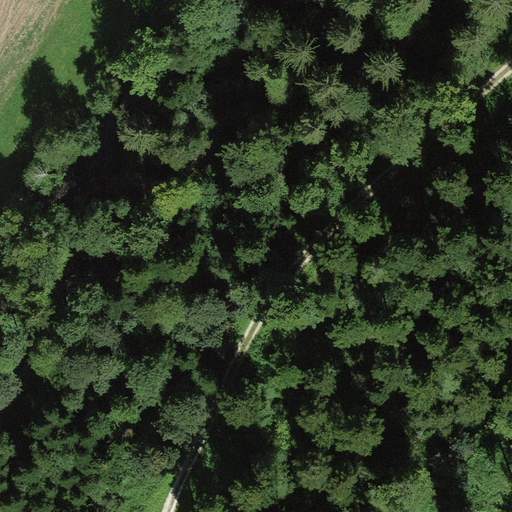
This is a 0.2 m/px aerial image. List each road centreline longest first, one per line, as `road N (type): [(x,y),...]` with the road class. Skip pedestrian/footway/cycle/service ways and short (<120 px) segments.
road 1 (track): [(166,511),(216,381),(320,235),(511,57)]
road 2 (track): [(274,0),(214,125),(71,298),(0,420)]
road 3 (track): [(511,407),(451,480),(444,511)]
